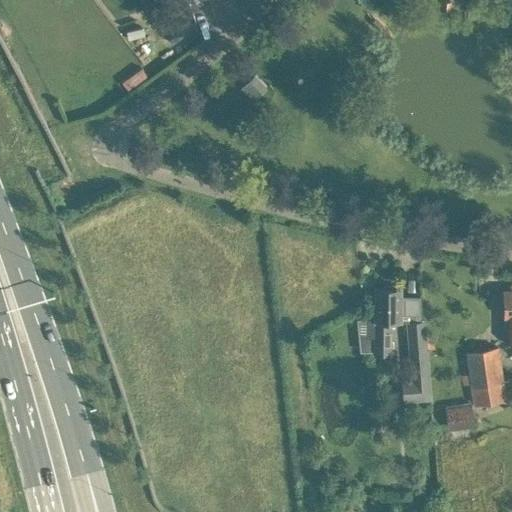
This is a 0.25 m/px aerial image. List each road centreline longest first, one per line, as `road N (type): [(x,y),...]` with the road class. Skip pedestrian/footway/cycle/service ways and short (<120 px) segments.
road 1 (unclassified): [(102,144),(109,154),(188,183),(331,223),(511,250)]
road 2 (secondary): [(90,490),(0,218)]
road 3 (unclassified): [(102,144),(103,134),(194,69),(266,0)]
road 4 (secondary): [(0,332),(47,511)]
